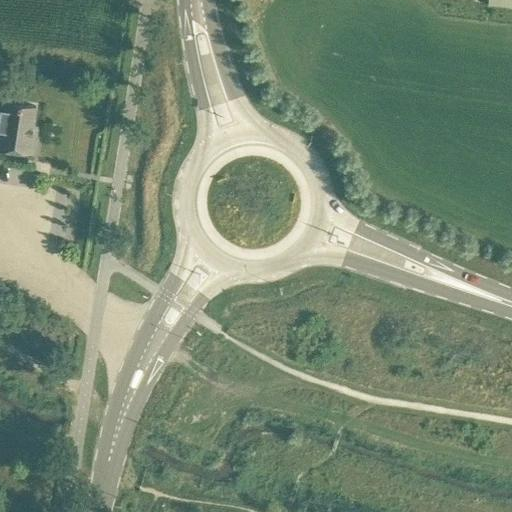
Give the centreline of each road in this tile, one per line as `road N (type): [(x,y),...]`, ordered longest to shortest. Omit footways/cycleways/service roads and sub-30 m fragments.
road 1 (tertiary): [(100,511),(114,431),(157,339)]
road 2 (secondary): [(192,8),(192,59),(210,154)]
road 3 (secondary): [(254,138),(192,8)]
road 4 (secondary): [(430,278),(388,242),(317,209)]
road 5 (secondary): [(303,243),(373,269),(430,278)]
